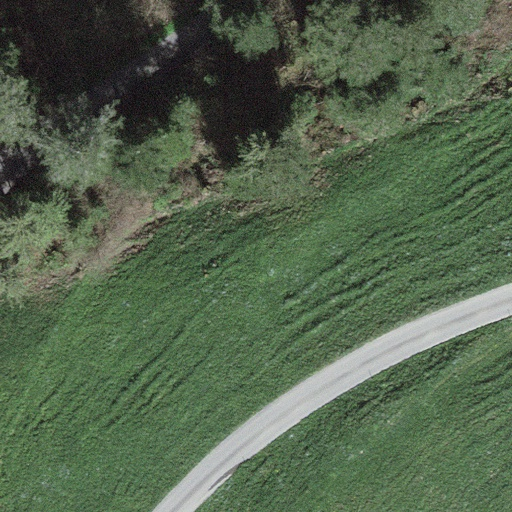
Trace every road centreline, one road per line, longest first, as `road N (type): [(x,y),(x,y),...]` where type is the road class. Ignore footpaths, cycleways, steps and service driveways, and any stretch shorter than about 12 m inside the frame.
road 1 (unclassified): [(511,298),(367,360),(286,411),(173,511)]
road 2 (unclassified): [(0,192),(224,0)]
